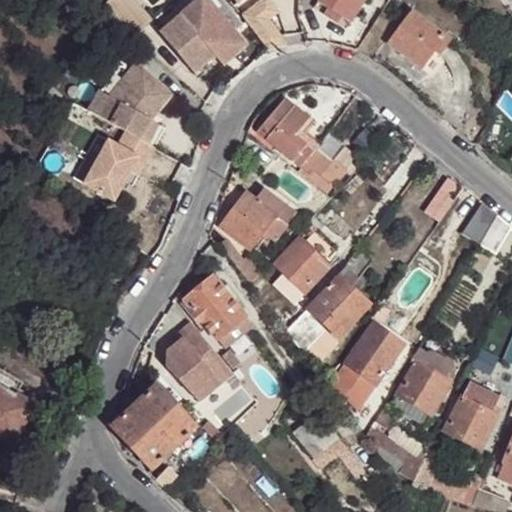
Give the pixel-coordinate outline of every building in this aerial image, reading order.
[(126,0),(115,0),(100,15),(132,43),(150,25),(126,0)] [(243,25),(222,0),(198,0),(181,14),(161,32),(195,74),(216,56),(212,51),(235,32),(243,25)] [(181,14),(198,0),(187,0),(177,9),(181,14)] [(261,0),(241,16),(268,50),(284,44),(266,21),(276,13),(266,0),(261,0)] [(367,0),(321,0),(354,21),(367,0)] [(439,54),(440,51),(448,38),(411,12),(387,43),(422,68),(434,50),(439,54)] [(247,45),(235,32),(212,51),(216,56),(195,74),(199,78),(220,60),(224,65),(247,45)] [(447,58),(440,51),(439,54),(434,50),(422,68),(433,76),(447,58)] [(147,147),(158,128),(179,103),(143,73),(140,77),(126,69),(98,118),(125,134),(147,147)] [(295,136),(303,127),(308,120),(283,100),(257,131),(293,161),(306,147),(303,144),(295,136)] [(311,134),(303,127),(295,136),(303,144),(311,134)] [(166,132),(158,128),(147,147),(154,151),(155,152),(166,132)] [(154,151),(147,147),(125,134),(117,148),(108,143),(83,184),(112,202),(129,173),(137,161),(145,166),(154,151)] [(483,148),(491,155),(500,145),(487,134),(483,148)] [(348,171),(319,147),(303,166),(312,173),(309,177),(325,189),(330,181),(336,186),(348,171)] [(137,179),(145,166),(137,161),(129,173),(137,179)] [(438,222),(461,190),(447,180),(424,212),(438,222)] [(262,190),(253,201),(274,218),(256,242),(267,252),(295,215),(262,190)] [(274,218),(253,201),(245,195),(221,227),(250,249),(256,242),(274,218)] [(465,236),(480,245),(481,244),(498,216),(484,204),(465,236)] [(496,254),(511,228),(498,216),(481,244),(496,254)] [(218,245),(250,282),(260,274),(246,257),(243,260),(226,238),(226,239),(218,245)] [(330,266),(300,239),(276,263),(305,291),(330,266)] [(338,275),(355,290),(365,277),(348,262),(338,275)] [(338,275),(309,308),(339,336),(369,302),(355,290),(338,275)] [(246,317),(214,280),(184,304),(217,342),(246,317)] [(257,293),(285,335),(295,323),(269,284),(257,293)] [(285,335),(289,340),(301,351),(324,327),(306,311),(302,316),(295,323),(285,335)] [(374,321),(344,361),(372,385),(403,343),(374,321)] [(235,375),(192,325),(179,335),(184,341),(169,354),(176,363),(168,370),(202,403),(235,375)] [(419,346),(412,359),(418,362),(397,392),(399,393),(431,413),(433,414),(454,382),(447,377),(452,368),(454,363),(452,360),(433,348),(430,349),(427,350),(419,346)] [(231,350),(223,357),(235,371),(243,364),(231,350)] [(176,363),(169,354),(168,355),(168,370),(176,363)] [(329,373),(363,397),(372,385),(344,361),(339,358),(329,373)] [(455,361),(452,360),(454,363),(452,368),(447,377),(454,382),(463,366),(455,361)] [(42,393),(0,367),(0,386),(32,406),(42,393)] [(317,378),(321,383),(327,375),(323,371),(317,378)] [(327,375),(321,383),(355,408),(363,397),(329,373),(327,375)] [(471,382),(447,431),(480,447),(496,414),(493,412),(500,397),(471,382)] [(0,434),(11,442),(32,406),(0,386),(0,434)] [(156,387),(112,428),(151,470),(195,428),(156,387)] [(431,413),(399,393),(394,401),(397,406),(422,423),(427,423),(431,413)] [(399,480),(412,489),(424,464),(384,432),(392,418),(381,410),(364,437),(401,467),(396,476),(399,480)] [(313,422),(294,437),(293,438),(312,462),(340,440),(319,416),(313,422)] [(480,447),(447,431),(440,444),(473,461),(480,447)] [(432,473),(441,477),(446,466),(433,460),(427,470),(432,473)] [(500,473),(511,477),(511,464),(505,461),(500,473)] [(437,485),(441,477),(432,473),(428,481),(437,485)] [(167,491),(176,482),(169,475),(160,483),(167,491)] [(468,486),(478,491),(481,482),(471,478),(468,486)] [(510,505),(511,506),(511,491),(482,480),(481,482),(478,491),(478,493),(493,499),(510,505)] [(472,506),(489,510),(493,499),(478,493),(472,506)] [(489,510),(498,511),(507,511),(510,505),(493,499),(489,510)]
